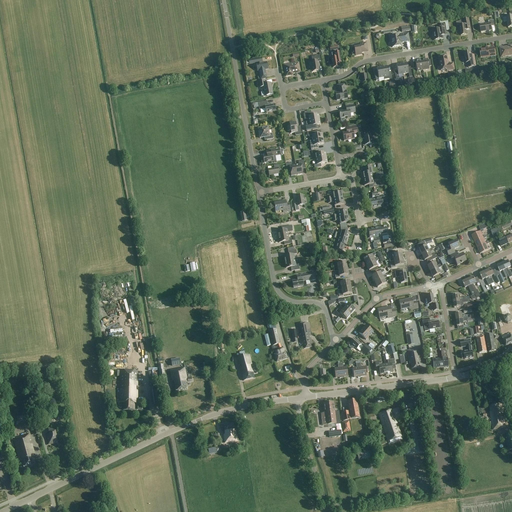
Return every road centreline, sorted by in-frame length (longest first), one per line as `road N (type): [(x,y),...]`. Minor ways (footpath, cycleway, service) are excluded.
road 1 (tertiary): [(3,511),(202,418),(296,398)]
road 2 (unclassified): [(260,192),(223,0)]
road 3 (residential): [(322,80),(367,60),(511,36)]
road 4 (unclassified): [(336,341),(321,305),(285,299),(275,288),(260,192)]
road 5 (tertiary): [(306,397),(455,377)]
